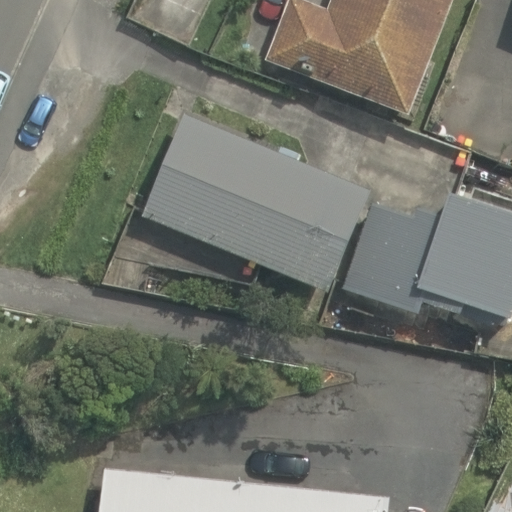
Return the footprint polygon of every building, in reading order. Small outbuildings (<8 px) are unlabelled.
[(236,0),(145,0),(136,20),(211,55),(236,0)] [(457,0),(331,0),(328,8),(306,0),(289,0),(267,61),(412,116),(457,0)] [(143,215),(332,292),(375,188),(185,111),(143,215)] [(414,215),(372,201),(343,288),(421,313),(425,301),(462,313),(465,302),(511,316),(511,210),(452,191),(444,215),(417,206),(414,215)] [(392,511),(394,496),(107,466),(102,511),(392,511)]
